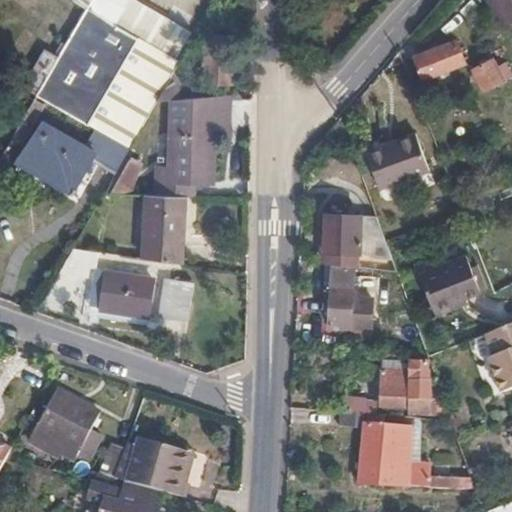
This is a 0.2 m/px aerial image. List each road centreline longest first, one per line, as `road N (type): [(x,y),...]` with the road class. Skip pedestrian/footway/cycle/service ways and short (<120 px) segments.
road 1 (residential): [(269,402),(233,398),(0,318)]
road 2 (tertiary): [(275,124),(269,402)]
road 3 (unclassified): [(421,0),(337,92),(275,124)]
road 4 (tertiary): [(276,0),(275,124)]
